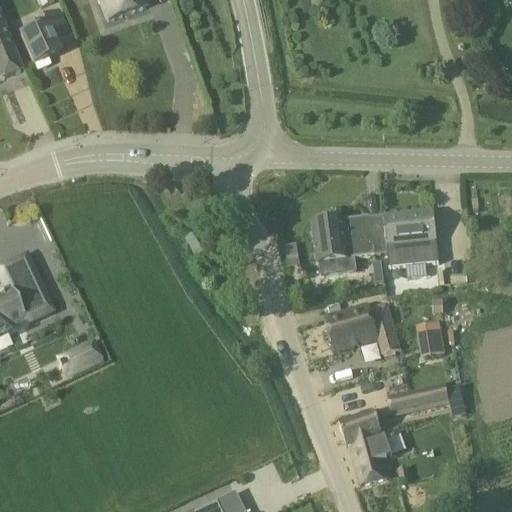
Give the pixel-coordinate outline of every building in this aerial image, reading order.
[(49,0),(36,0),(40,10),(52,5),(49,0)] [(98,0),(107,24),(145,11),(141,0),(98,0)] [(41,23),(43,28),(20,39),(33,68),(58,57),(54,48),(69,41),(57,16),(41,23)] [(0,82),(20,74),(0,24),(0,82)] [(438,267),(437,246),(434,215),(369,221),(369,220),(311,227),(316,267),(317,267),(319,279),(355,274),(353,262),(375,259),(387,257),(388,272),(438,267)] [(198,236),(186,245),(200,265),(213,257),(198,236)] [(0,337),(7,334),(9,339),(28,330),(25,324),(50,313),(25,259),(0,270),(0,275),(9,295),(0,298),(0,337)] [(287,265),(288,271),(299,269),(298,263),(287,265)] [(381,266),(373,267),(376,286),(383,285),(381,266)] [(433,304),(433,305),(434,318),(443,317),(442,304),(433,304)] [(324,321),(334,356),(377,343),(367,308),(324,321)] [(422,360),(444,356),(440,332),(418,336),(422,360)] [(92,346),(58,362),(61,367),(58,368),(60,371),(62,370),(66,378),(99,363),(92,346)] [(385,357),(388,375),(398,374),(394,356),(385,357)] [(445,388),(407,397),(411,415),(449,406),(445,388)] [(374,416),(338,428),(346,452),(347,452),(360,488),(388,481),(377,441),(382,439),(374,416)] [(406,470),(398,472),(400,484),(409,482),(406,470)]
